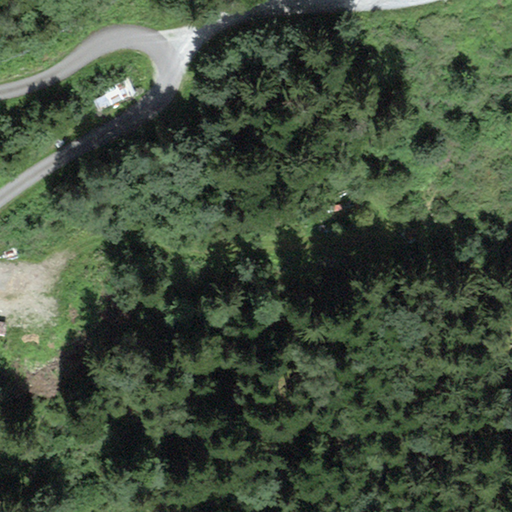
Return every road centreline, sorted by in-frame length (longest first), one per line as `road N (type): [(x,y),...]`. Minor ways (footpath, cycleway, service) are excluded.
road 1 (unclassified): [(0,198),(158,99),(170,79),(164,52)]
road 2 (unclassified): [(164,52),(267,10),(388,0)]
road 3 (unclassified): [(0,92),(50,77),(120,37),(164,52)]
